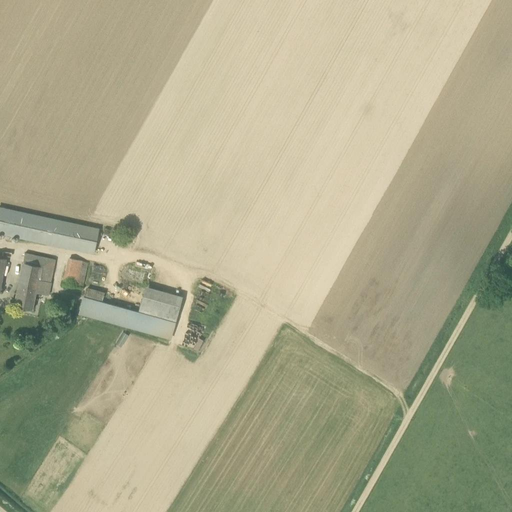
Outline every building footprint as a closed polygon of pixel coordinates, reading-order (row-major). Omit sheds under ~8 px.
[(0,232),(93,253),(98,230),(0,208),(0,232)] [(55,260),(25,253),(14,306),(32,310),(36,293),(48,295),(55,260)] [(62,283),(83,287),(88,262),(68,257),(62,283)] [(126,281),(142,284),(143,274),(128,271),(126,281)] [(88,287),(79,314),(171,340),(176,322),(175,322),(182,296),(145,286),(138,312),(102,302),(105,292),(88,287)]
